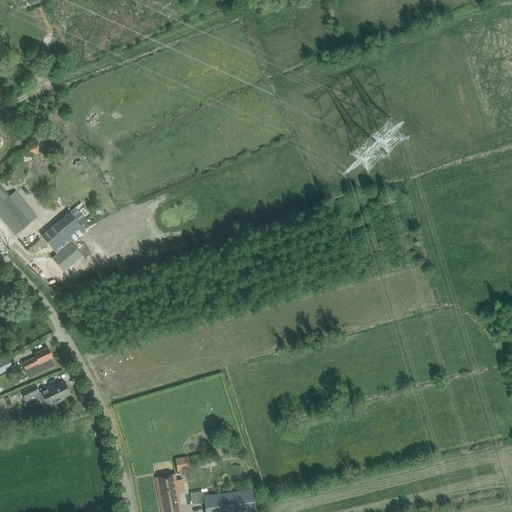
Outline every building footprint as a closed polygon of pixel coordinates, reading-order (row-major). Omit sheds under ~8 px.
[(37,143),(27,144),(28,154),(38,153),(37,143)] [(0,180),(12,170),(11,169),(20,162),(20,161),(21,160),(18,157),(15,153),(0,166),(0,180)] [(0,185),(0,216),(16,235),(37,217),(15,191),(9,196),(0,185)] [(61,219),(41,236),(57,254),(52,259),(63,272),(82,256),(72,243),(85,231),(83,229),(81,226),(87,221),(75,208),(70,213),(70,212),(61,219)] [(35,357),(22,363),(25,369),(25,370),(29,379),(55,366),(51,358),(53,358),(48,347),(39,352),(34,354),(35,357)] [(0,362),(0,373),(12,367),(7,359),(0,362)] [(41,391),(49,406),(64,399),(63,397),(71,394),(64,381),(48,389),(47,388),(41,391)] [(36,385),(21,392),(25,400),(39,393),(36,385)] [(176,459),(178,471),(190,468),(188,457),(176,459)] [(183,479),(176,480),(175,474),(155,478),(161,511),(181,511),(178,493),(185,492),(183,479)] [(203,496),(205,511),(256,511),(253,489),(203,496)]
